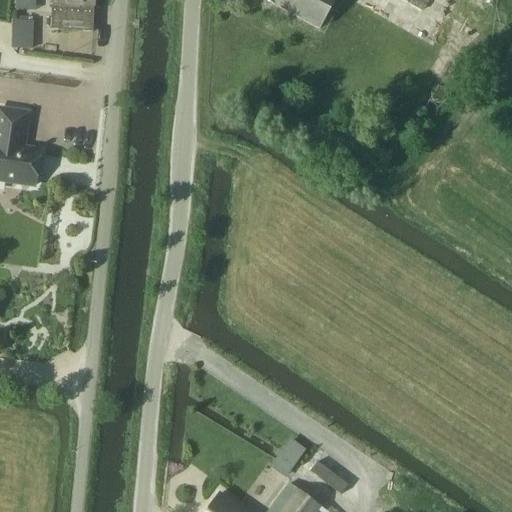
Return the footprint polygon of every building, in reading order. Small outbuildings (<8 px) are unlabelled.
[(51,0),(51,5),(50,31),(92,33),(92,27),(91,27),(92,13),(93,13),(94,7),(93,0),(51,0)] [(263,0),(318,30),(334,0),(263,0)] [(0,181),(35,186),(40,151),(23,148),(28,113),(0,109),(0,181)] [(284,480),(305,451),(289,440),(269,468),(284,480)] [(241,511),(218,495),(205,511),(316,511),(318,509),(287,486),(268,511),(241,511)]
